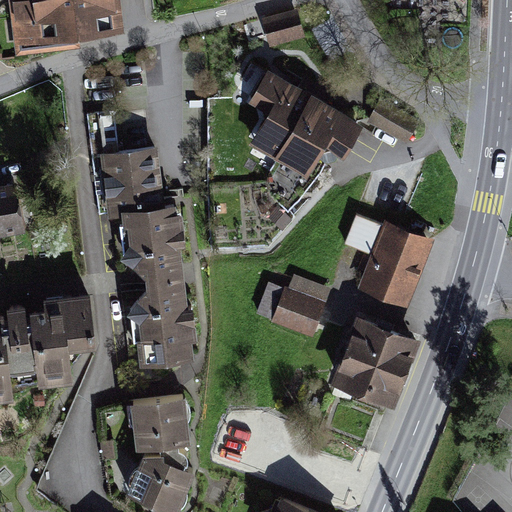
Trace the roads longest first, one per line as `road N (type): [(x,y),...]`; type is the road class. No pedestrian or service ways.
road 1 (residential): [(70,59),(106,315),(92,384)]
road 2 (tertiary): [(380,511),(474,264)]
road 3 (residential): [(480,105),(428,94),(393,75),(343,0)]
road 4 (tertiary): [(474,264),(501,106)]
road 5 (residential): [(480,105),(421,148),(341,176)]
road 6 (residential): [(92,384),(72,438),(73,496),(100,511)]
road 7 (residential): [(92,384),(135,391),(174,381),(202,356)]
road 8 (residential): [(158,32),(165,152)]
